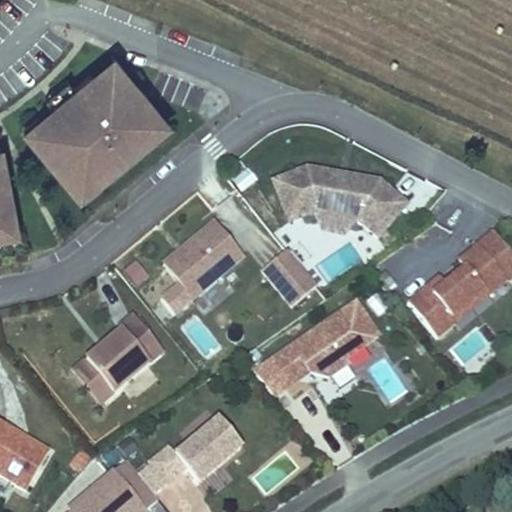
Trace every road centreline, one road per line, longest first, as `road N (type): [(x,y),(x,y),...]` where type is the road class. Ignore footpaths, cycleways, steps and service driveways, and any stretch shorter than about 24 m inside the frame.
road 1 (residential): [(0,291),(62,275),(252,120),(282,106),(316,106),(348,119),(511,204)]
road 2 (tertiary): [(511,423),(353,511)]
